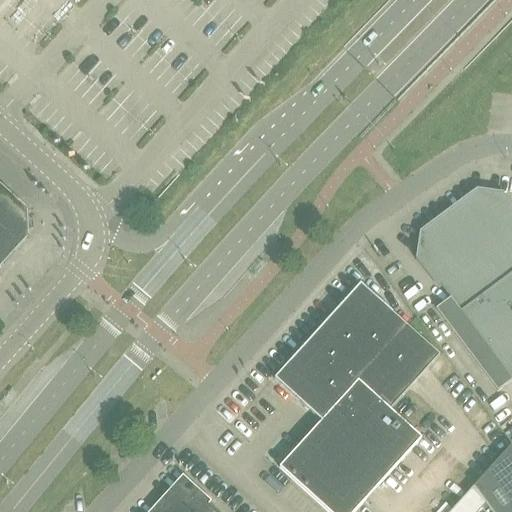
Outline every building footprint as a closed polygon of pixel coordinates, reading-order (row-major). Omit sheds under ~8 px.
[(0,267),(27,238),(26,211),(0,187),(0,267)] [(511,381),(511,379),(511,217),(500,201),(478,198),(426,237),(423,259),(443,285),(441,287),(511,381)] [(360,285),(288,364),(275,379),(305,408),(321,422),(278,468),(326,511),(354,511),(421,439),(389,411),(439,356),(408,329),(360,285)] [(511,511),(511,446),(497,461),(479,481),(453,509),(450,511),(479,511),(486,505),(491,511),(511,511)] [(216,511),(208,506),(189,488),(177,488),(155,511),(216,511)]
